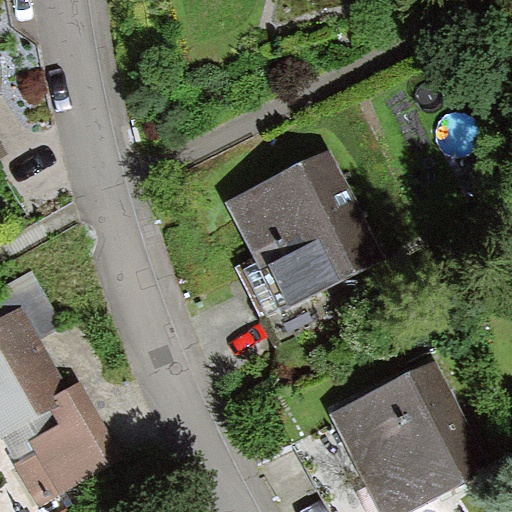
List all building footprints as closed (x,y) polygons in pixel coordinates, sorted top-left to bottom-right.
[(0,158),(9,154),(0,138),(0,56),(1,56),(0,53),(0,158)] [(333,147),(228,199),(257,257),(236,267),(263,321),(389,258),(333,147)] [(23,305),(42,339),(64,327),(33,272),(0,290),(0,300),(8,314),(23,305)] [(8,314),(0,318),(0,441),(2,440),(40,506),(124,458),(80,381),(69,387),(42,339),(23,305),(8,314)] [(337,426),(296,444),(333,511),(469,511),(457,487),(493,465),(441,362),(333,417),(337,426)]
